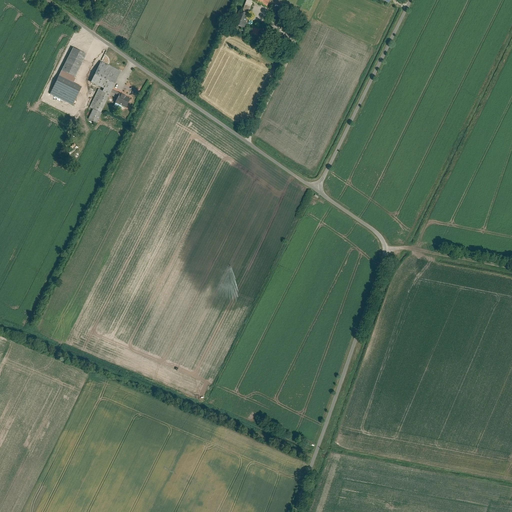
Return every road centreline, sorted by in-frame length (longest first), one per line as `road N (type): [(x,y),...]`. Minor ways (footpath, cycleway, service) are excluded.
road 1 (unclassified): [(291,511),(381,259),(372,230),(317,189)]
road 2 (unclassified): [(45,0),(317,189)]
road 3 (unclassified): [(317,189),(410,0)]
road 4 (track): [(380,245),(511,266)]
